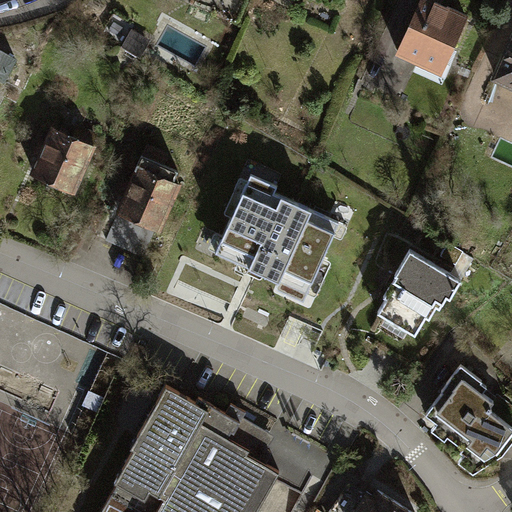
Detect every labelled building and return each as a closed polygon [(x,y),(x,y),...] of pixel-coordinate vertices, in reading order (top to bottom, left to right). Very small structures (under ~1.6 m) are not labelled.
[(432,0),(420,0),(398,50),(420,60),(423,54),(444,63),(466,15),(432,0)] [(129,32),(121,45),(139,56),(147,43),(129,32)] [(511,37),(495,75),(511,83),(511,37)] [(0,77),(2,79),(15,57),(0,49),(0,77)] [(77,127),(72,138),(89,145),(94,134),(77,127)] [(92,147),(89,145),(72,138),(51,128),(44,144),(37,141),(32,153),(39,156),(32,171),(73,189),(92,147)] [(125,194),(119,209),(160,226),(178,183),(172,181),(177,170),(160,163),(164,154),(153,149),(149,158),(139,154),(134,166),(137,167),(131,182),(123,179),(118,190),(125,194)] [(248,180),(216,251),(253,268),(263,273),(296,202),(248,180)] [(263,273),(273,277),(307,292),(339,221),(296,202),(263,273)] [(153,232),(115,216),(104,238),(142,256),(153,232)] [(461,252),(446,243),(439,254),(455,263),(461,252)] [(385,296),(377,311),(416,334),(426,316),(428,318),(435,306),(438,308),(445,296),(449,299),(461,279),(410,248),(382,294),(385,296)] [(461,363),(424,411),(449,430),(446,433),(462,446),(460,449),(480,464),(500,452),(511,436),(511,424),(491,409),(489,403),(493,398),(482,390),(486,385),(480,381),(482,379),(461,363)] [(255,511),(279,469),(268,463),(272,455),(272,452),(271,449),(262,444),(270,430),(240,413),(243,408),(233,402),(227,412),(199,396),(197,401),(166,384),(132,444),(137,447),(100,511),(255,511)] [(356,504),(365,490),(347,479),(325,511),(332,511),(343,496),(356,504)] [(332,511),(410,511),(377,490),(373,496),(365,490),(356,504),(343,496),(332,511)]
